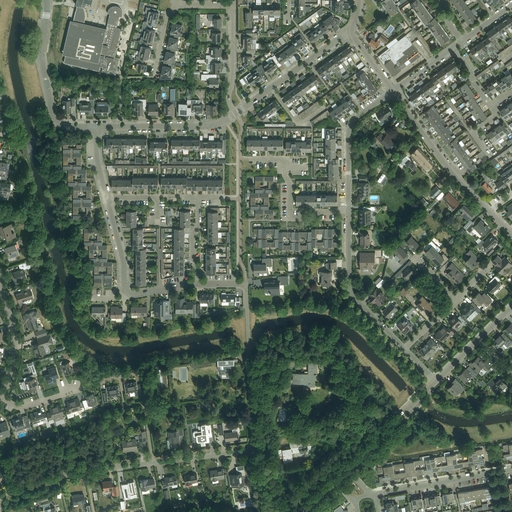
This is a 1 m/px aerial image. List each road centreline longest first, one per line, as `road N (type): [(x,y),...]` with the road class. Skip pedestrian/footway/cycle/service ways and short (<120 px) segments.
road 1 (residential): [(0,495),(79,471),(251,450),(245,284),(197,283)]
road 2 (tertiary): [(97,127),(71,126),(53,111),(40,55),(46,0)]
road 3 (residential): [(404,348),(350,291),(348,210)]
road 4 (tertiary): [(488,211),(393,91)]
road 5 (tertiary): [(351,29),(235,113)]
road 6 (residential): [(371,491),(511,467)]
road 7 (tertiary): [(235,113),(209,125),(97,127)]
road 8 (residential): [(348,210),(348,129),(393,91)]
road 9 (tertiary): [(348,468),(435,381)]
